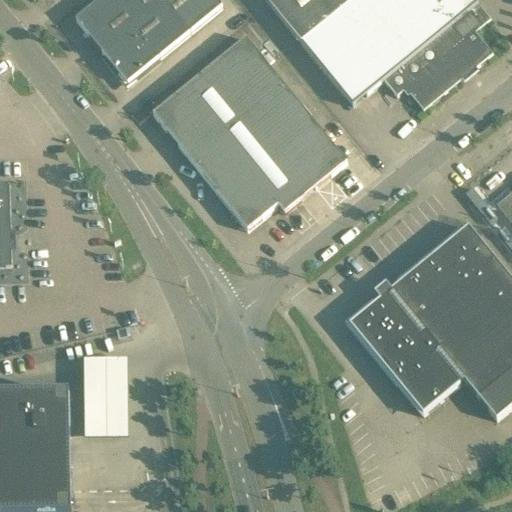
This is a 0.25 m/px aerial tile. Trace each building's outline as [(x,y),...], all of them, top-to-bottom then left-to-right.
[(104,0),(76,24),(128,88),(222,11),(213,0),(104,0)] [(262,0),(263,0),(301,47),(353,110),(384,85),(396,100),(405,93),(423,114),(462,83),(459,79),(473,68),(476,71),(493,57),(475,36),(490,23),(471,0),(262,0)] [(246,43),(153,119),(248,235),(279,210),(285,217),(347,167),(246,43)] [(0,270),(11,271),(11,243),(9,189),(0,188),(0,270)] [(511,196),(497,209),(511,227),(511,196)] [(511,284),(469,231),(391,295),(350,329),(423,419),(465,385),(496,424),(511,411),(511,284)] [(127,368),(85,369),(87,451),(129,449),(127,368)] [(0,401),(0,511),(72,511),(72,505),(71,466),(70,400),(0,401)]
